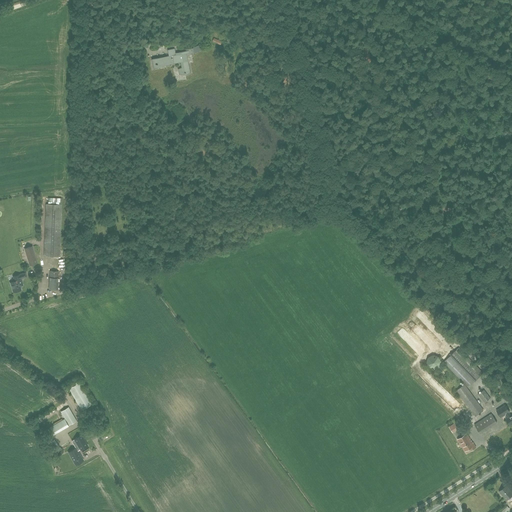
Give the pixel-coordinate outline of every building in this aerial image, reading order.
[(194,53),(202,50),(200,45),(193,48),(186,49),(186,51),(176,53),(175,49),(168,50),(169,56),(152,59),(154,68),(162,66),(180,62),(181,68),(178,69),(179,75),(184,75),(190,72),(186,54),(189,53),(189,54),(194,53)] [(59,257),(61,205),(62,198),(48,198),(48,204),(46,204),(44,256),(59,257)] [(25,249),(30,265),(37,263),(32,246),(25,249)] [(50,271),(49,289),(58,290),(59,271),(50,271)] [(18,281),(22,281),(20,274),(13,276),(15,281),(11,283),(14,292),(21,290),(18,281)] [(461,344),(458,338),(444,345),(447,351),(461,344)] [(468,387),(483,373),(459,348),(444,362),(468,387)] [(441,363),(441,362),(441,361),(441,360),(440,360),(440,359),(440,358),(439,358),(439,357),(438,356),(437,356),(437,355),(436,355),(435,355),(434,355),(433,355),(432,355),(431,355),(430,355),(430,356),(429,356),(428,357),(428,358),(427,358),(427,359),(427,360),(426,360),(426,361),(426,362),(426,363),(426,364),(427,365),(427,366),(428,366),(428,367),(429,368),(430,368),(430,369),(432,369),(433,369),(434,369),(435,369),(436,369),(437,369),(437,368),(438,368),(439,367),(439,366),(440,366),(440,365),(441,364),(441,363)] [(82,410),(92,404),(79,382),(69,389),(82,410)] [(456,391),(462,400),(475,417),(483,411),(465,385),(456,391)] [(488,407),(493,403),(490,399),(490,398),(484,390),(478,394),(484,403),(488,407)] [(443,395),(448,400),(452,397),(447,391),(443,395)] [(451,400),(448,404),(457,411),(460,407),(451,400)] [(511,410),(510,412),(505,405),(496,411),(501,417),(505,414),(508,418),(506,419),(510,426),(511,424),(511,410)] [(54,435),(69,426),(77,421),(68,407),(61,412),(65,419),(50,428),(54,435)] [(497,422),(491,414),(474,425),(480,433),(497,422)] [(82,458),(80,455),(78,451),(80,450),(90,444),(89,441),(90,441),(87,436),(86,437),(81,429),(71,435),(78,447),(76,448),(69,452),(70,455),(76,465),(82,461),(81,458),(82,458)] [(466,434),(461,437),(458,439),(465,451),(470,448),(472,450),(476,447),(473,443),(466,434)] [(55,452),(60,448),(54,440),(49,444),(55,452)] [(506,500),(511,495),(511,491),(506,485),(499,492),(506,500)]
